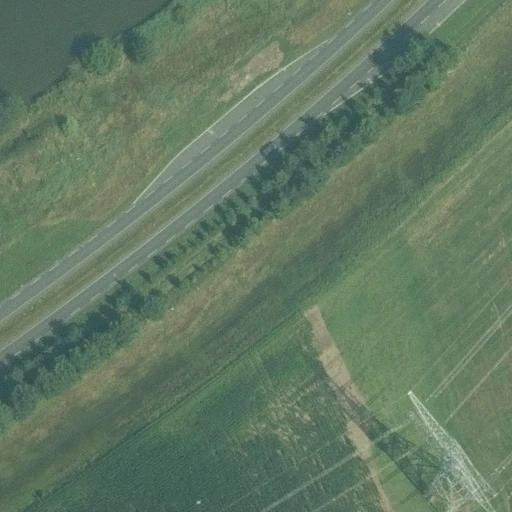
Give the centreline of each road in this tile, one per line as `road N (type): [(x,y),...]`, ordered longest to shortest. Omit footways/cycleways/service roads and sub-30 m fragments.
road 1 (primary): [(0,360),(213,198),(439,0)]
road 2 (primary): [(386,0),(192,170),(0,316)]
